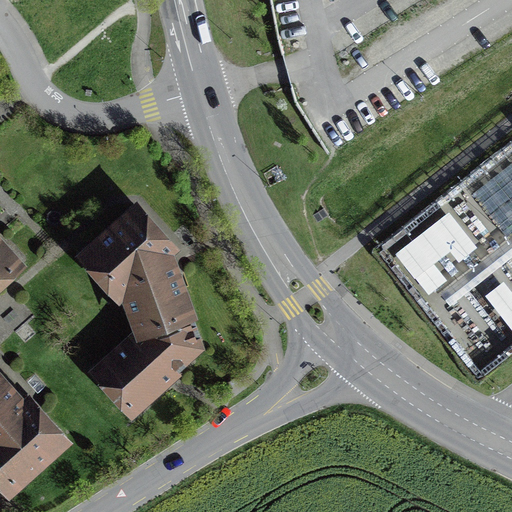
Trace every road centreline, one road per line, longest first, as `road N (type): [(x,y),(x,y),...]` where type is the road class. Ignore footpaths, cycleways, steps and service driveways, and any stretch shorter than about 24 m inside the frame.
road 1 (residential): [(349,346),(270,411),(99,511)]
road 2 (tertiary): [(349,346),(304,297),(255,220),(203,92)]
road 3 (residential): [(0,22),(35,84),(68,112),(100,116),(203,92)]
road 4 (tertiary): [(511,450),(427,406),(349,346)]
